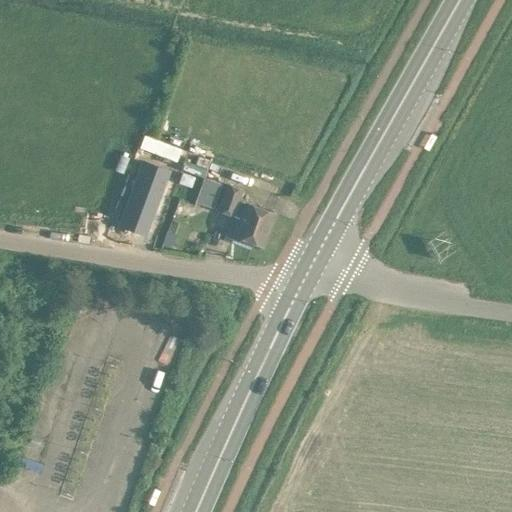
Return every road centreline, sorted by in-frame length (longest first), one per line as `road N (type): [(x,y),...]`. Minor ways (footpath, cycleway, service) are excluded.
road 1 (primary): [(302,279),(457,0)]
road 2 (unclassified): [(302,279),(0,238)]
road 3 (primary): [(193,511),(302,279)]
road 4 (unclassified): [(511,311),(302,279)]
